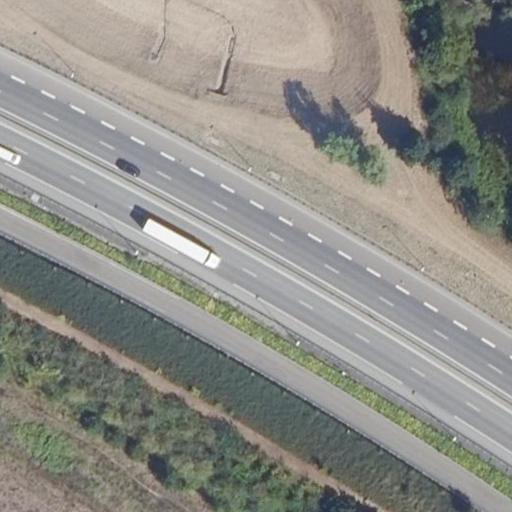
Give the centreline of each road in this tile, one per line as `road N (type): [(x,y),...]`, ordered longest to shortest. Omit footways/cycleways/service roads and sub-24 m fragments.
road 1 (motorway): [(0,143),(291,298),(511,434)]
road 2 (motorway): [(511,373),(0,89)]
road 3 (motorway): [(0,219),(268,358),(503,511)]
road 4 (track): [(379,511),(0,308)]
road 5 (track): [(0,414),(155,511)]
